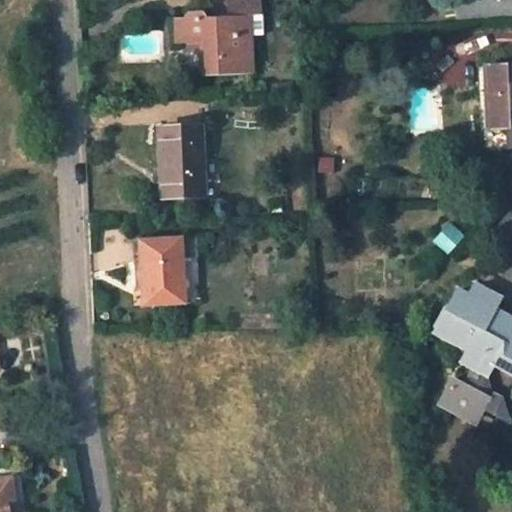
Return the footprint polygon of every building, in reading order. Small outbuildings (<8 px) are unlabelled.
[(198,42),(199,75),(252,73),(249,15),(261,14),(260,0),(225,0),(226,15),(203,16),(201,13),(200,12),(195,11),(191,11),(187,13),(186,14),(185,14),(183,18),(172,18),(173,43),(198,42)] [(511,146),(511,63),(478,65),(482,148),(511,146)] [(200,125),(157,127),(160,197),(203,196),(200,125)] [(138,239),(142,305),(184,303),(182,254),(198,253),(197,236),(181,237),(138,239)] [(511,338),(511,324),(507,322),(490,312),(499,296),(474,282),(468,294),(457,288),(432,332),(445,338),(462,333),(470,338),(473,353),(478,356),(464,383),(451,376),(439,400),(476,420),(482,408),(505,421),(497,398),(489,393),(483,377),(490,365),(496,353),(503,356),(511,338)] [(511,338),(503,356),(511,360),(511,338)] [(503,356),(496,353),(490,365),(496,368),(503,356)] [(496,368),(511,376),(511,360),(503,356),(496,368)] [(0,511),(13,511),(9,478),(0,479),(0,511)]
